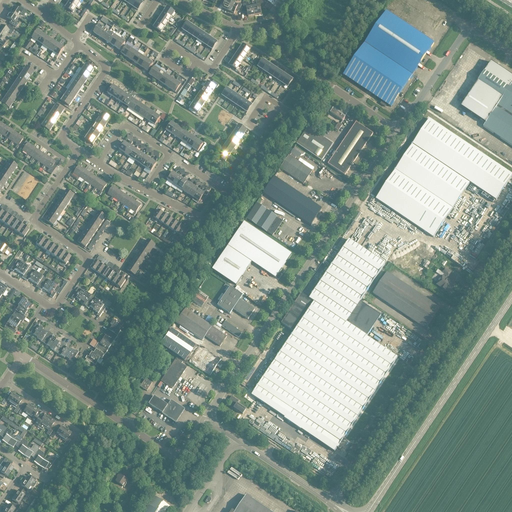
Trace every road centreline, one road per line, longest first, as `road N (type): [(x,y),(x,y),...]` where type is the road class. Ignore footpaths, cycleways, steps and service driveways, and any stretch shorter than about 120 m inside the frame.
road 1 (unclassified): [(395,130),(200,422),(203,443)]
road 2 (unclassified): [(389,412),(511,228)]
road 3 (tertiary): [(203,443),(162,451),(21,354)]
road 4 (unclassified): [(511,53),(470,25),(395,130)]
road 5 (residential): [(23,464),(47,480),(78,430),(1,382)]
road 6 (secondary): [(420,433),(511,296)]
road 7 (residential): [(95,163),(123,124),(167,154),(143,190)]
road 8 (residential): [(77,152),(58,138),(103,68),(78,44)]
road 9 (tertiary): [(316,493),(236,442),(203,443)]
